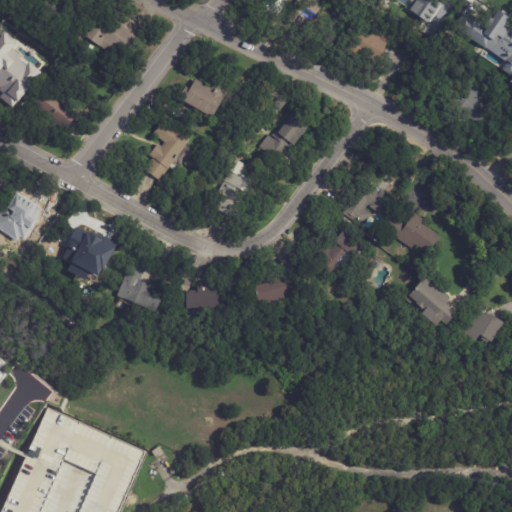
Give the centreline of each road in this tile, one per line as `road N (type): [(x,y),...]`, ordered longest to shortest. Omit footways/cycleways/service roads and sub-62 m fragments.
road 1 (residential): [(371,106),(278,228),(236,249),(176,234),(0,139)]
road 2 (tertiary): [(511,204),(425,136),(157,0)]
road 3 (residential): [(221,0),(185,29),(72,177)]
